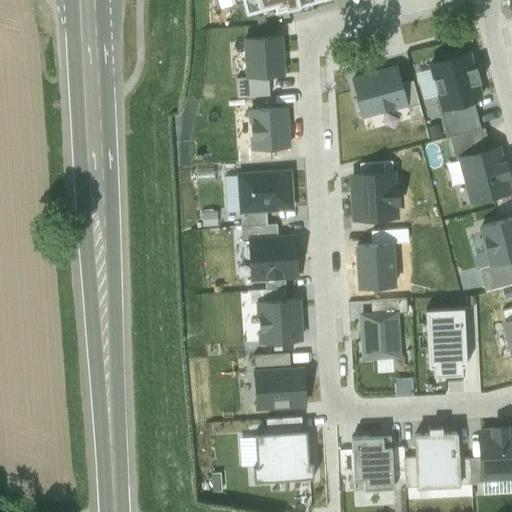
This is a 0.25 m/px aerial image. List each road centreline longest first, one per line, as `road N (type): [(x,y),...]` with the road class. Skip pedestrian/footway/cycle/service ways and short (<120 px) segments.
road 1 (residential): [(511,403),(336,412),(313,31),(429,0)]
road 2 (secondary): [(113,511),(88,34)]
